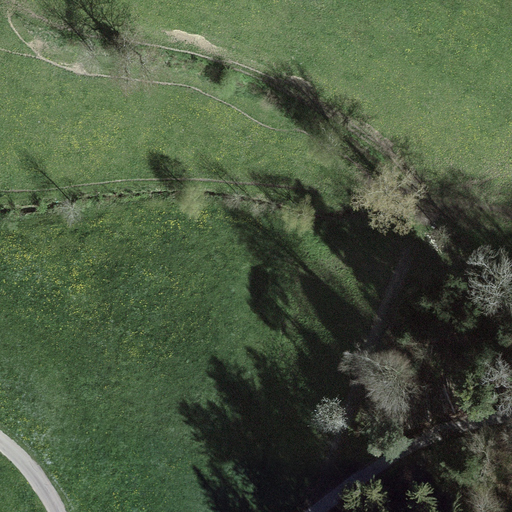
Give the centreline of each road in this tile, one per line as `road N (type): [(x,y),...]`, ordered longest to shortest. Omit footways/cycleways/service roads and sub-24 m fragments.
road 1 (track): [(0,1),(57,34),(175,47),(306,99),(436,188),(511,207)]
road 2 (unclassified): [(511,410),(420,438),(317,511)]
